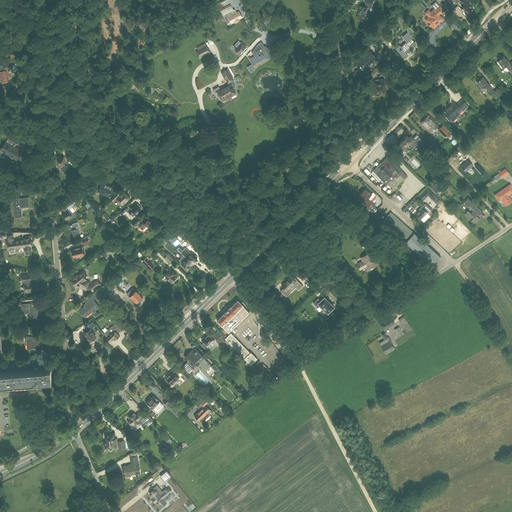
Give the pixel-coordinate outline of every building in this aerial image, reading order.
[(365,19),(368,7),(371,8),(372,0),(364,0),(365,2),(366,2),(365,6),(360,5),(357,17),(365,19)] [(454,8),(448,0),(444,0),(445,2),(451,11),(454,8)] [(454,0),(457,4),(460,8),(460,7),(465,13),(465,14),(466,14),(472,8),(466,1),(467,1),(466,0),(454,0)] [(436,1),(433,3),(431,5),(434,8),(430,11),(428,9),(424,12),(425,13),(425,14),(427,16),(428,16),(428,17),(425,20),(428,23),(427,23),(430,26),(431,25),(433,28),(436,24),(438,23),(443,19),(439,14),(443,11),(440,7),(440,6),(436,1)] [(229,9),(227,7),(220,11),(227,22),(230,21),(231,24),(242,18),(238,12),(232,15),(229,9)] [(270,40),(274,38),(270,29),(266,31),(270,40)] [(409,49),(410,49),(412,47),(412,46),(415,44),(411,39),(413,37),(407,32),(402,37),(406,42),(401,47),(399,45),(396,48),(398,50),(397,50),(402,55),(402,56),(404,58),(409,54),(408,54),(409,53),(407,51),(409,49)] [(388,38),(384,33),(376,39),(379,43),(381,41),(382,43),(388,38)] [(246,46),(241,42),(241,43),(239,41),(241,39),(238,35),(230,43),(235,47),(234,48),(235,49),(239,53),(246,46)] [(254,56),(250,59),(253,64),(265,57),(266,58),(269,56),(269,55),(272,53),(269,47),(267,48),(266,45),(265,46),(262,42),(258,44),(251,52),(254,56)] [(199,58),(211,52),(207,45),(206,45),(205,43),(196,47),(198,50),(195,51),(199,58)] [(362,57),(363,58),(358,62),(364,69),(376,57),(370,51),(366,55),(365,54),(362,57)] [(10,65),(18,63),(16,53),(10,55),(11,58),(9,58),(9,59),(6,59),(8,65),(10,64),(10,65)] [(502,67),(505,65),(511,74),(511,66),(503,56),(499,59),(499,60),(497,61),(502,67)] [(0,77),(1,82),(2,82),(2,83),(4,82),(4,81),(8,80),(7,77),(9,76),(7,67),(0,68),(0,77)] [(227,68),(220,72),(228,84),(229,83),(232,81),(234,80),(227,68)] [(488,90),(490,89),(491,88),(482,76),(478,80),(477,81),(479,84),(477,86),(477,87),(479,90),(480,90),(482,88),(485,86),(488,90)] [(374,88),(373,89),(373,91),(374,92),(375,96),(380,95),(380,92),(385,92),(384,79),(376,80),(376,83),(374,83),(374,88)] [(229,84),(220,90),(219,89),(218,90),(218,89),(217,90),(216,91),(222,101),(225,99),(225,98),(230,95),(231,96),(235,94),(233,89),(236,87),(232,81),(229,83),(229,84)] [(494,91),(491,88),(490,89),(492,93),(491,93),(496,99),(500,95),(502,98),(505,96),(501,91),(500,92),(496,89),(494,91)] [(455,103),(445,113),(448,116),(446,118),(449,120),(451,120),(452,122),(460,114),(460,113),(462,111),(463,111),(469,106),(462,99),(459,102),(460,102),(457,105),(455,103)] [(436,122),(429,115),(425,119),(424,119),(422,120),(422,121),(422,122),(425,125),(423,127),(426,129),(431,133),(438,126),(436,123),(436,122)] [(437,130),(445,137),(450,132),(443,124),(437,130)] [(1,150),(16,160),(21,151),(14,147),(16,144),(17,144),(20,139),(11,133),(8,139),(6,142),(1,150)] [(413,139),(410,137),(409,138),(407,136),(406,136),(405,136),(404,136),(403,137),(403,138),(403,139),(399,144),(407,152),(410,148),(412,149),(417,145),(422,150),(428,144),(424,140),(423,141),(417,135),(413,139)] [(394,191),(398,187),(397,186),(407,176),(397,166),(398,165),(389,155),(368,176),(376,184),(381,179),(386,184),(388,182),(390,184),(389,185),(394,191)] [(56,156),(56,158),(58,167),(61,167),(62,167),(62,169),(66,171),(65,173),(72,178),(76,172),(69,166),(69,167),(67,166),(65,166),(63,157),(61,157),(60,156),(56,156)] [(472,165),(468,160),(461,166),(465,171),(472,165)] [(112,187),(102,182),(98,191),(108,196),(112,187)] [(436,193),(440,190),(438,188),(439,187),(435,183),(430,188),(436,193)] [(508,197),(509,197),(508,195),(511,192),(511,187),(510,184),(494,195),(497,199),(500,197),(506,205),(511,201),(508,197)] [(372,202),(368,198),(371,194),(365,189),(363,191),(361,191),(360,192),(360,194),(357,197),(368,206),(365,209),(371,215),(377,208),(375,207),(375,206),(372,203),(372,202)] [(428,189),(420,197),(423,200),(428,195),(433,200),(436,197),(428,189)] [(122,193),(118,197),(117,198),(123,205),(131,198),(125,191),(123,193),(122,193)] [(29,207),(28,197),(18,198),(12,199),(14,218),(22,217),(21,208),(29,207)] [(473,211),(471,213),(468,210),(465,214),(474,224),(480,219),(476,215),(478,213),(479,214),(482,212),(468,198),(464,202),(468,206),(473,211)] [(84,205),(87,209),(93,205),(90,201),(84,205)] [(67,219),(68,221),(72,218),(71,216),(70,214),(72,213),(70,209),(74,206),(71,203),(67,207),(69,210),(62,214),(66,220),(67,219)] [(142,208),(138,203),(136,205),(133,208),(132,207),(130,209),(127,206),(122,210),(123,213),(126,211),(127,212),(128,212),(133,216),(140,210),(142,208)] [(422,207),(418,211),(419,211),(416,214),(421,219),(427,213),(431,210),(425,204),(422,207)] [(427,267),(430,265),(440,257),(390,212),(382,222),(421,257),(419,260),(427,267)] [(143,218),(139,221),(137,219),(132,223),(134,225),(136,224),(137,225),(140,222),(142,225),(140,227),(142,230),(147,226),(146,225),(151,221),(147,216),(143,219),(143,218)] [(79,236),(78,233),(80,232),(77,222),(72,224),(74,229),(72,230),(74,237),(79,236)] [(180,242),(178,239),(172,232),(166,237),(172,244),(173,244),(175,246),(180,242)] [(7,235),(7,241),(6,241),(7,250),(9,249),(10,252),(15,252),(14,248),(25,247),(26,254),(32,253),(31,246),(32,246),(32,244),(33,244),(33,241),(32,242),(31,238),(14,240),(13,234),(7,235)] [(81,247),(72,249),(74,257),(83,255),(82,251),(84,250),(84,247),(81,248),(81,247)] [(183,255),(184,256),(184,255),(186,258),(192,264),(197,259),(197,257),(195,255),(193,255),(189,251),(187,251),(185,253),(183,250),(182,250),(180,252),(183,255)] [(174,263),(177,261),(169,253),(167,255),(174,263)] [(360,269),(366,266),(368,270),(376,265),(369,253),(361,258),(363,261),(358,264),(360,269)] [(184,256),(179,260),(179,261),(184,266),(184,267),(186,269),(187,269),(192,264),(186,258),(184,255),(184,256)] [(142,261),(150,270),(154,266),(148,260),(150,258),(148,256),(142,261)] [(173,281),(174,281),(175,280),(175,279),(176,278),(175,278),(177,277),(175,275),(176,274),(171,269),(170,269),(167,266),(164,268),(167,271),(164,275),(171,282),(172,281),(172,282),(173,281)] [(79,286),(86,289),(89,282),(85,280),(83,277),(85,275),(82,271),(77,275),(76,275),(73,277),(74,278),(70,281),(75,288),(78,286),(78,285),(80,286),(79,286)] [(31,274),(21,275),(22,281),(24,281),(25,283),(24,283),(24,292),(36,291),(35,282),(30,283),(30,281),(31,281),(31,274)] [(296,282),(291,277),(282,286),(287,291),(296,282)] [(316,277),(312,282),(317,287),(321,282),(316,277)] [(92,292),(102,284),(97,279),(88,286),(92,292)] [(123,285),(126,288),(131,283),(128,280),(123,285)] [(329,282),(325,287),(330,292),(334,287),(329,282)] [(136,303),(140,299),(141,301),(143,299),(142,297),(136,290),(135,291),(133,288),(127,293),(130,296),(129,297),(131,299),(132,298),(136,303)] [(102,289),(99,291),(108,302),(111,299),(102,289)] [(83,306),(83,307),(79,310),(84,317),(92,311),(93,313),(100,308),(93,299),(96,296),(94,293),(84,301),(86,303),(83,306)] [(328,313),(334,307),(324,297),(320,301),(318,299),(313,303),(316,306),(319,304),(328,313)] [(238,300),(231,307),(230,306),(223,313),(224,314),(217,320),(228,332),(249,312),(245,308),(247,306),(243,302),(241,303),(238,300)] [(32,317),(34,317),(38,316),(37,306),(31,307),(30,303),(21,304),(22,313),(30,312),(30,317),(32,317)] [(380,323),(385,330),(394,324),(390,316),(380,323)] [(404,317),(399,320),(407,332),(411,329),(404,317)] [(112,328),(112,329),(109,331),(108,330),(104,333),(107,336),(106,337),(107,338),(107,339),(108,340),(109,340),(110,341),(113,338),(115,340),(119,335),(117,333),(119,330),(120,331),(123,329),(117,322),(114,325),(115,326),(112,328)] [(87,338),(86,338),(88,340),(89,340),(89,341),(96,337),(94,335),(94,334),(93,332),(92,331),(90,329),(90,328),(89,326),(84,329),(86,331),(84,333),(87,338)] [(399,327),(395,330),(399,336),(403,334),(399,327)] [(224,342),(224,343),(228,347),(230,344),(250,365),(257,358),(255,356),(250,352),(231,333),(225,338),(222,336),(220,338),(224,342)] [(215,339),(212,336),(211,337),(208,334),(205,338),(204,337),(201,340),(204,342),(201,345),(206,350),(209,347),(208,346),(215,339)] [(27,345),(28,345),(28,349),(41,348),(41,340),(33,340),(33,336),(25,337),(25,341),(27,341),(27,345)] [(392,343),(388,337),(387,338),(385,339),(379,343),(386,355),(386,354),(394,349),(391,343),(392,343)] [(185,357),(188,360),(182,366),(189,373),(192,370),(191,369),(197,364),(196,363),(197,362),(205,371),(211,366),(202,356),(197,350),(194,353),(192,350),(185,357)] [(0,384),(51,380),(50,368),(46,369),(0,372),(0,384)] [(169,373),(170,373),(169,374),(168,374),(166,375),(166,376),(167,376),(166,377),(165,379),(167,382),(169,380),(172,384),(178,378),(181,382),(184,379),(181,376),(182,375),(176,368),(172,372),(172,371),(169,373)] [(190,376),(183,368),(180,371),(187,378),(190,376)] [(15,385),(1,386),(1,393),(6,393),(6,392),(15,392),(15,385)] [(153,395),(146,403),(152,408),(155,405),(157,408),(162,404),(153,395)] [(176,406),(167,398),(163,402),(171,411),(176,416),(181,411),(176,406)] [(200,403),(203,407),(194,415),(195,416),(195,417),(196,418),(197,418),(199,420),(202,417),(205,420),(210,415),(208,413),(211,410),(206,405),(208,403),(204,399),(200,403)] [(135,414),(133,412),(131,414),(130,414),(129,414),(128,415),(128,416),(130,419),(127,421),(131,425),(133,423),(137,427),(142,423),(139,419),(143,417),(139,411),(135,414)] [(105,441),(104,441),(104,442),(103,443),(104,444),(105,445),(105,448),(109,448),(109,449),(110,449),(112,449),(112,448),(112,447),(116,447),(114,433),(111,434),(111,433),(106,434),(106,441),(105,441)] [(173,442),(167,435),(163,438),(165,440),(165,441),(169,445),(173,442)] [(123,466),(124,476),(125,476),(125,475),(130,474),(140,473),(139,463),(138,463),(137,456),(130,457),(131,465),(123,466)] [(166,471),(161,475),(165,480),(170,475),(166,471)] [(153,496),(152,496),(155,500),(156,500),(160,504),(165,500),(163,497),(170,491),(166,487),(163,490),(158,484),(153,488),(154,489),(150,492),(153,496)]
